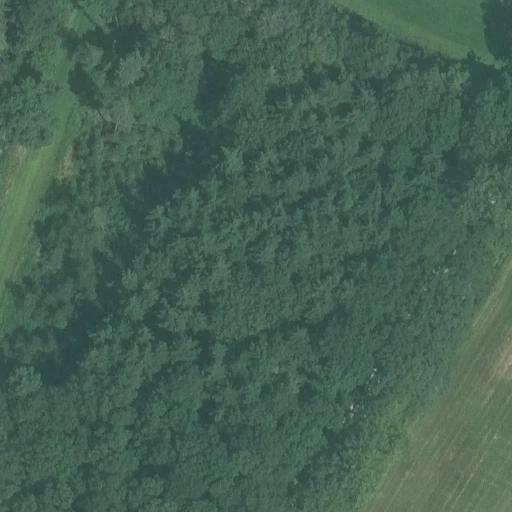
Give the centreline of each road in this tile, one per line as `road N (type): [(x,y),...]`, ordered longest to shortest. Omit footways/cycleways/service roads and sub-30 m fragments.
road 1 (track): [(294,511),(511,149)]
road 2 (track): [(0,375),(210,487),(309,505)]
